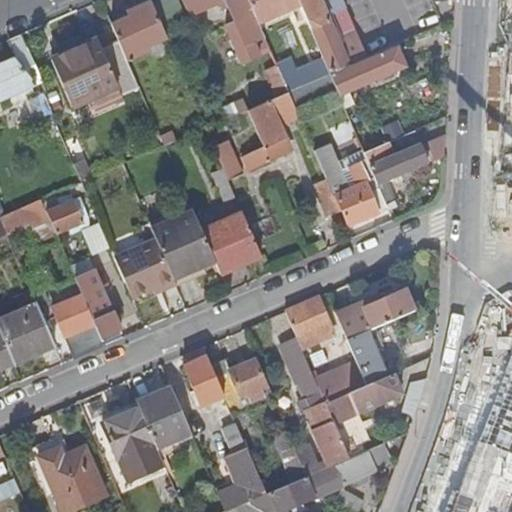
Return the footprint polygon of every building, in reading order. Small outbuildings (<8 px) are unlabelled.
[(252,11),(247,0),(185,0),(191,14),(221,0),(225,0),(234,18),(252,11)] [(247,0),(252,11),(258,23),(299,5),(296,0),(247,0)] [(365,58),(355,36),(338,43),(320,0),(296,0),(299,5),(317,47),(329,74),(341,68),(365,58)] [(320,0),(338,43),(355,36),(340,0),(320,0)] [(117,41),(125,60),(145,52),(143,47),(166,37),(150,1),(128,10),(130,15),(110,24),(117,41)] [(15,36),(5,39),(13,57),(0,63),(0,100),(34,85),(33,82),(38,80),(19,33),(15,36)] [(125,60),(117,41),(100,48),(96,39),(49,59),(69,105),(114,86),(118,96),(137,87),(125,60)] [(345,90),(376,77),(388,71),(400,66),(392,46),(365,58),(341,68),(329,74),(343,108),(351,104),(345,90)] [(275,64),(276,65),(276,66),(279,73),(287,92),(301,86),(289,58),(275,64)] [(275,97),(287,92),(279,73),(276,66),(265,71),(275,97)] [(390,76),(388,71),(376,77),(378,82),(390,76)] [(275,97),(245,110),(261,146),(242,155),(248,170),(286,152),(284,137),(278,124),(298,116),(287,92),(275,97)] [(48,113),(40,94),(29,98),(37,117),(48,113)] [(219,108),(223,119),(245,110),(241,99),(219,108)] [(397,123),(382,129),(387,141),(401,134),(397,123)] [(384,179),(443,154),(444,134),(419,145),(413,131),(362,153),(372,178),(377,190),(385,209),(386,210),(395,206),(384,179)] [(228,140),(213,147),(227,180),(242,172),(228,140)] [(81,156),(70,161),(79,181),(87,178),(90,177),(81,156)] [(331,164),(320,168),(325,179),(339,211),(345,225),(376,212),(368,194),(377,190),(372,178),(368,180),(360,161),(347,166),(355,185),(344,190),(331,164)] [(327,215),(339,211),(325,179),(314,184),(327,215)] [(385,209),(377,190),(368,194),(376,212),(385,209)] [(48,223),(53,234),(80,221),(70,198),(42,210),(48,223)] [(19,208),(0,215),(0,222),(5,233),(36,219),(39,227),(48,223),(42,210),(40,205),(38,200),(19,208)] [(155,241),(172,280),(212,262),(199,232),(190,210),(149,228),(155,241)] [(241,213),(199,232),(212,262),(218,275),(260,256),(241,213)] [(130,298),(151,288),(172,280),(155,241),(114,259),(130,298)] [(47,271),(25,280),(30,292),(43,287),(52,283),(47,271)] [(92,323),(98,337),(117,329),(91,271),(72,278),(80,296),(92,323)] [(172,280),(151,288),(153,293),(173,284),(172,280)] [(35,304),(42,319),(54,313),(45,293),(43,287),(30,292),(34,300),(35,304)] [(344,339),(372,327),(413,309),(404,288),(361,307),(358,302),(333,313),(344,339)] [(56,323),(72,360),(85,354),(99,348),(89,324),(92,323),(80,296),(61,304),(67,318),(56,323)] [(316,298),(283,312),(295,339),(296,341),(328,327),(316,298)] [(35,304),(0,318),(0,336),(12,364),(53,346),(44,323),(35,304)] [(379,344),(372,327),(344,339),(353,360),(364,385),(385,376),(372,346),(379,344)] [(116,329),(98,337),(99,340),(102,345),(119,337),(116,329)] [(0,369),(12,364),(0,336),(0,369)] [(311,376),(296,341),(295,339),(279,346),(295,382),(311,376)] [(222,394),(209,366),(203,353),(201,347),(185,354),(189,363),(183,366),(199,404),(222,394)] [(224,359),(209,366),(222,394),(229,411),(262,397),(260,390),(267,387),(255,360),(228,370),(224,359)] [(364,385),(353,360),(340,366),(350,391),(364,385)] [(364,385),(350,391),(323,403),(331,421),(400,392),(392,373),(385,376),(364,385)] [(135,402),(136,407),(153,444),(154,448),(189,432),(169,387),(135,402)] [(346,457),(331,421),(323,403),(318,392),(302,399),(307,409),(303,411),(327,466),(346,457)] [(116,459),(153,444),(136,407),(99,424),(116,459)] [(264,493),(235,424),(221,430),(231,453),(223,456),(235,484),(215,492),(223,511),(244,502),(248,501),(264,493)] [(271,435),(291,481),(303,477),(305,475),(301,467),(285,430),(271,435)] [(189,432),(154,448),(159,458),(180,449),(178,444),(192,438),(189,432)] [(61,511),(64,511),(104,495),(83,445),(62,455),(54,437),(33,447),(61,511)] [(381,442),(364,450),(365,453),(322,472),(320,469),(305,475),(311,489),(320,494),(352,479),(355,484),(363,480),(361,475),(373,469),(371,466),(384,460),(381,442)] [(301,467),(305,475),(320,469),(315,461),(301,467)] [(312,495),(303,477),(291,481),(276,488),(264,493),(248,501),(244,502),(261,511),(265,511),(274,508),(276,510),(312,495)] [(332,501),(354,511),(357,511),(361,502),(339,490),(332,501)] [(261,511),(244,502),(223,511),(222,511),(261,511)]
